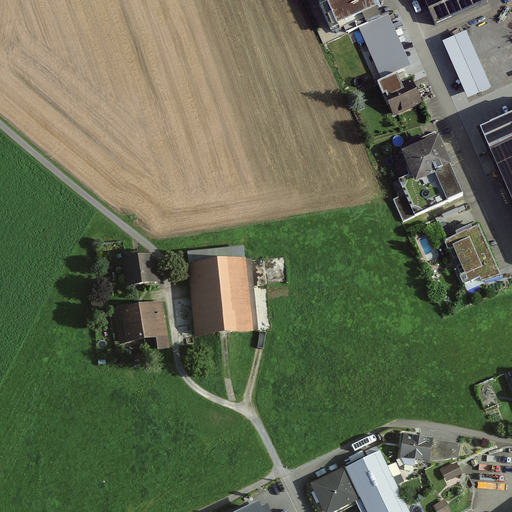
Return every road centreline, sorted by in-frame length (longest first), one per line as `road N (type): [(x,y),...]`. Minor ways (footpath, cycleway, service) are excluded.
road 1 (track): [(287,478),(253,418),(182,373),(160,257),(0,123)]
road 2 (unclassified): [(511,247),(402,0)]
